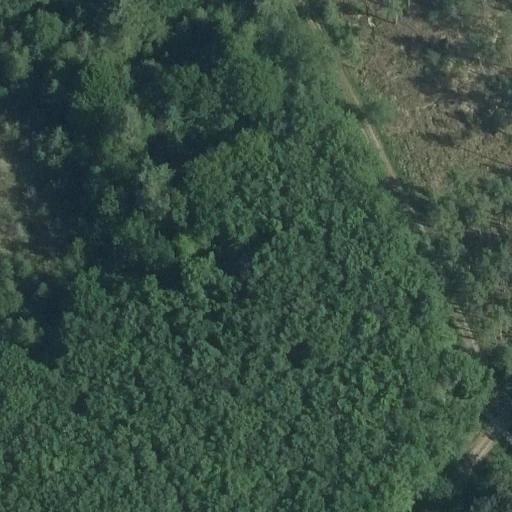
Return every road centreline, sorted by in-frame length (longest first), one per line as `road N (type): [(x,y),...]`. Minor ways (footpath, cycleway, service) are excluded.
road 1 (track): [(511,419),(481,374),(302,0)]
road 2 (track): [(511,417),(428,511)]
